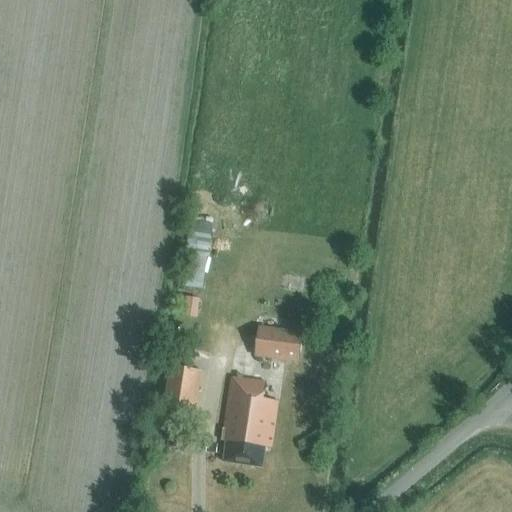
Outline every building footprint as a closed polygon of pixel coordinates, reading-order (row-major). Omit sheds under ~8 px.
[(181,285),(203,288),(212,224),(190,221),(181,285)] [(299,366),(303,337),(259,331),(255,360),(299,366)] [(196,377),(169,373),(163,405),(163,408),(192,414),(196,377)] [(230,381),(222,441),(225,442),(223,456),(226,457),(225,465),(262,470),(265,450),(272,450),(278,405),(263,403),(266,386),(240,382),(240,379),(235,378),(235,381),(230,381)] [(217,445),(206,444),(205,453),(216,454),(217,445)]
